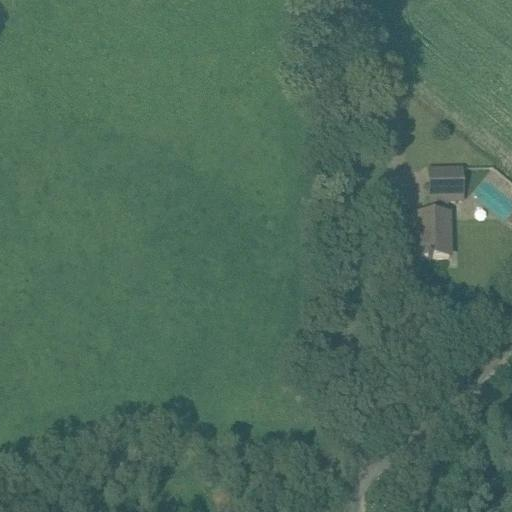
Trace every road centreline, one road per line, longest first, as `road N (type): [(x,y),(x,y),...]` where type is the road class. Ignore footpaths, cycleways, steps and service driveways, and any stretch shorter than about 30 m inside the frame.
road 1 (unclassified): [(360,469),(342,0)]
road 2 (unclassified): [(360,469),(403,452),(511,342)]
